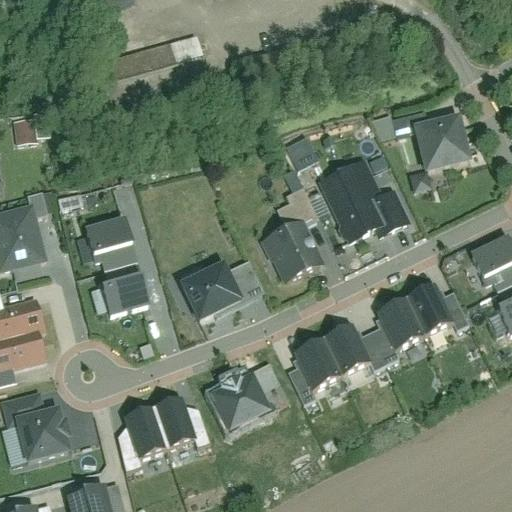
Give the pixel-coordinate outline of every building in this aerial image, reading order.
[(128,0),(94,0),(101,18),(131,6),(128,0)] [(209,89),(195,39),(103,64),(116,114),(209,89)] [(412,131),(428,127),(426,116),(392,124),(394,135),(412,131)] [(423,178),(468,167),(457,120),(428,127),(412,131),(423,178)] [(15,126),(17,147),(37,145),(35,123),(15,126)] [(287,158),(296,176),(313,167),(304,149),(287,158)] [(318,186),(351,250),(374,238),(378,245),(410,229),(393,195),(383,200),(364,163),(318,186)] [(292,199),(302,194),(293,175),(283,180),(292,199)] [(429,195),(425,180),(411,183),(415,198),(429,195)] [(276,215),(285,234),(301,226),(315,219),(302,194),(292,199),(285,202),(288,209),(276,215)] [(30,209),(34,223),(48,219),(42,196),(28,200),(30,209)] [(56,202),(58,213),(81,210),(80,199),(56,202)] [(0,278),(45,266),(34,223),(30,209),(0,217),(0,278)] [(81,232),(90,263),(133,251),(124,220),(81,232)] [(282,290),(323,269),(301,226),(285,234),(260,247),(282,290)] [(511,253),(505,240),(467,260),(484,292),(511,278),(511,253)] [(223,270),(176,291),(195,330),(241,309),(223,270)] [(138,280),(100,291),(109,323),(147,312),(138,280)] [(434,290),(404,303),(422,341),(452,328),(440,303),(434,290)] [(453,297),(440,303),(452,328),(455,335),(468,328),(453,297)] [(392,355),(422,341),(404,303),(374,317),(381,332),(392,355)] [(511,305),(496,313),(510,341),(511,340),(511,305)] [(0,347),(36,338),(42,337),(35,308),(4,316),(0,316),(0,347)] [(338,382),(369,367),(358,343),(352,329),(321,344),(338,382)] [(392,355),(381,332),(358,343),(369,367),(373,375),(396,364),(392,355)] [(0,378),(13,375),(44,367),(36,338),(0,347),(0,378)] [(338,382),(321,344),(292,357),(299,371),(310,395),(338,382)] [(310,395),(299,371),(286,376),(302,409),(314,404),(310,395)] [(0,395),(17,391),(13,375),(0,378),(0,395)] [(253,376),(202,400),(223,445),(274,421),(253,376)] [(12,425),(46,416),(41,397),(1,407),(8,432),(14,430),(12,425)] [(194,447),(180,404),(120,424),(134,466),(194,447)] [(14,430),(24,471),(69,460),(65,445),(70,444),(65,426),(60,427),(57,414),(46,416),(12,425),(14,430)] [(123,511),(119,491),(104,494),(107,511),(123,511)] [(17,497),(20,509),(40,504),(38,493),(17,497)] [(69,502),(71,511),(107,511),(104,494),(69,502)]
